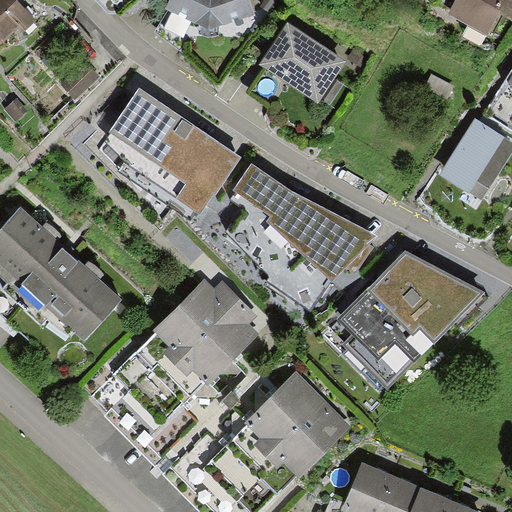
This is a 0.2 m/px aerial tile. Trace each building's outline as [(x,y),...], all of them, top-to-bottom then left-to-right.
[(0,0),(0,49),(20,31),(23,35),(35,24),(12,0),(0,0)] [(254,18),(248,0),(173,0),(167,13),(209,33),(254,18)] [(489,37),(506,0),(456,0),(448,18),(489,37)] [(344,67),(287,31),(261,71),(318,107),(344,67)] [(99,78),(85,64),(61,87),(75,101),(99,78)] [(192,128),(141,93),(100,150),(121,170),(118,174),(171,211),(176,204),(202,220),(213,199),(216,201),(242,162),(192,128)] [(511,156),(511,146),(477,123),(441,179),(469,197),(478,185),(489,192),(511,156)] [(292,196),(252,169),(231,200),(241,207),(242,213),(228,236),(269,282),(266,288),(311,318),(329,287),(332,289),(349,270),(354,275),(374,250),(372,248),(378,242),(292,196)] [(23,212),(0,236),(0,276),(9,286),(3,293),(43,329),(47,325),(69,341),(74,336),(84,346),(124,306),(23,212)] [(481,296),(409,255),(330,331),(386,389),(481,296)] [(218,297),(207,287),(96,397),(110,411),(105,415),(139,449),(209,380),(212,383),(259,337),(248,326),(256,318),(226,289),(218,297)] [(266,511),(349,428),(295,375),(228,443),(210,426),(160,476),(196,511),(266,511)] [(380,511),(394,481),(363,467),(343,511),(380,511)] [(394,481),(380,511),(414,511),(423,493),(394,481)] [(423,493),(414,511),(452,511),(455,507),(423,493)]
